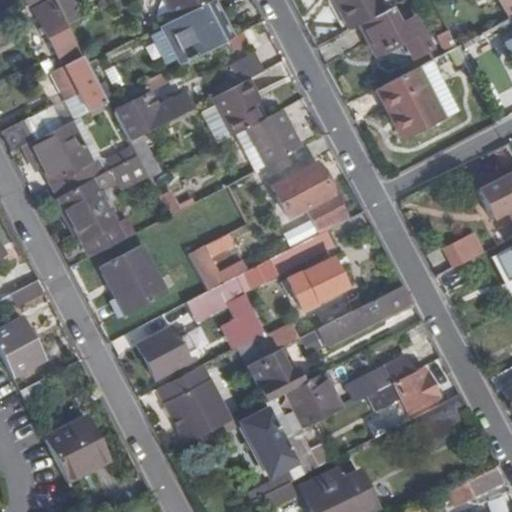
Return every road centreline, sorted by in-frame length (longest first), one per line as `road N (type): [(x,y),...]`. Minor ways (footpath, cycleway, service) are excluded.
road 1 (residential): [(0,158),(179,511)]
road 2 (residential): [(377,199),(511,457)]
road 3 (residential): [(272,0),(377,199)]
road 4 (residential): [(377,199),(511,129)]
